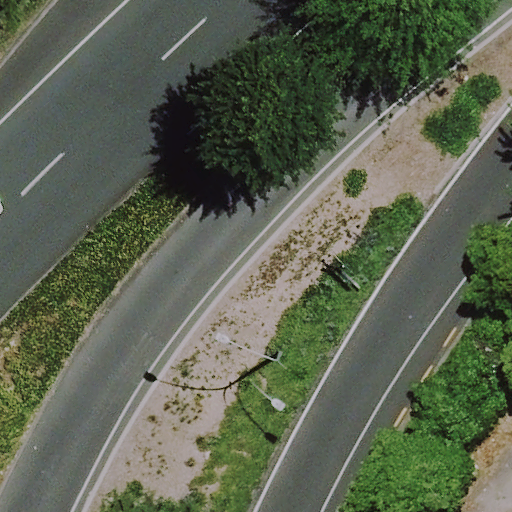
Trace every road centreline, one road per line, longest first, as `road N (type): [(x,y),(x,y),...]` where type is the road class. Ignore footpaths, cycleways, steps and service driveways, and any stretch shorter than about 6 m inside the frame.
road 1 (primary): [(481,0),(313,141),(150,308),(53,464),(36,511)]
road 2 (primary): [(511,194),(354,392),(298,511)]
road 3 (primary): [(0,218),(88,121),(223,0)]
